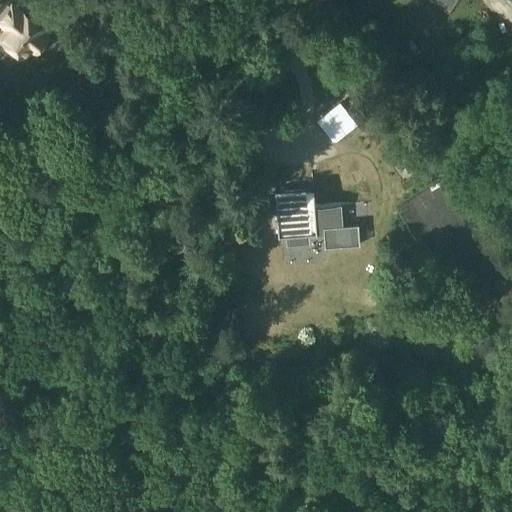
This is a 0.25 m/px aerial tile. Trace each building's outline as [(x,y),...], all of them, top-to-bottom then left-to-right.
[(0,0),(0,22),(1,23),(8,29),(3,37),(4,38),(0,43),(0,53),(11,60),(18,60),(23,54),(24,55),(29,48),(33,51),(45,36),(42,34),(45,30),(13,6),(6,1),(6,0),(0,0)] [(355,122),(338,101),(315,119),(332,140),(355,122)] [(449,101),(443,112),(467,127),(474,117),(449,101)] [(286,189),(275,190),(279,236),(286,236),(289,235),(289,242),(307,241),(307,234),(317,233),(324,232),(324,234),(325,247),(360,244),(359,224),(342,225),(340,204),(315,206),(314,187),(303,188),(298,189),(299,192),(291,192),(291,189),(286,189)] [(277,254),(277,269),(304,267),(304,252),(277,254)]
